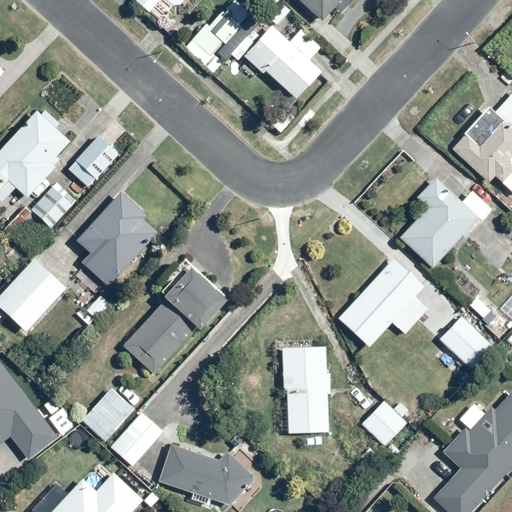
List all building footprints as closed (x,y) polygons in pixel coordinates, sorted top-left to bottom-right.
[(180,0),(138,0),(161,21),(180,0)] [(216,69),(230,52),(237,58),(253,40),(246,34),(258,21),(234,0),(223,0),(200,28),(188,42),(207,59),(206,61),(216,69)] [(350,0),(302,0),(302,2),(321,21),(335,6),(340,11),(350,0)] [(324,69),(309,56),(317,47),(296,29),(288,38),(272,24),(244,55),(263,72),(266,70),(298,98),(324,69)] [(511,87),(511,88),(494,108),(490,104),(451,147),(496,188),(501,182),(511,191),(511,87)] [(70,141),(36,110),(0,149),(0,198),(2,200),(16,185),(27,195),(59,161),(55,157),(70,141)] [(459,199),(436,175),(415,194),(429,208),(401,234),(431,266),(490,210),(470,189),(459,199)] [(77,197),(57,179),(31,208),(52,226),(77,197)] [(158,229),(119,193),(78,239),(92,252),(83,262),(107,284),(158,229)] [(48,234),(24,207),(3,225),(28,252),(48,234)] [(511,232),(497,234),(499,251),(511,250),(511,232)] [(426,283),(396,255),(339,316),(370,345),(392,320),(405,332),(427,308),(414,296),(426,283)] [(66,286),(34,256),(0,293),(0,306),(26,330),(66,286)] [(228,296),(190,261),(162,291),(200,326),(228,296)] [(193,329),(161,299),(121,342),(153,372),(193,329)] [(482,335),(460,314),(439,337),(460,358),(482,335)] [(328,431),(328,346),(283,345),(283,390),(287,390),(287,431),(328,431)] [(0,442),(9,435),(27,458),(56,435),(0,363),(0,442)] [(134,408),(110,386),(80,418),(104,440),(134,408)] [(469,511),(511,465),(511,393),(491,416),(473,400),(455,419),(464,427),(443,450),(460,466),(433,496),(450,511),(469,511)] [(406,422),(384,400),(362,422),(384,444),(406,422)] [(163,430),(141,411),(109,446),(131,466),(163,430)] [(221,461),(171,443),(158,480),(191,492),(189,497),(209,504),(211,498),(237,507),(251,467),(223,457),(221,461)] [(129,511),(142,499),(112,471),(95,490),(81,478),(50,511),(129,511)]
